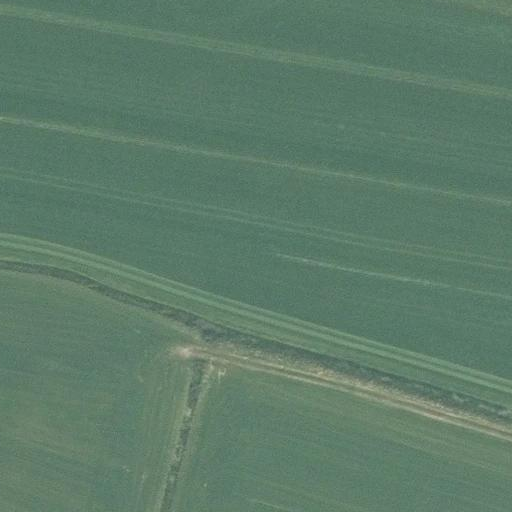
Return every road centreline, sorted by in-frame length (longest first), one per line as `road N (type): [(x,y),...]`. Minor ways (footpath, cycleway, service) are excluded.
road 1 (track): [(511,442),(223,357),(159,347)]
road 2 (track): [(92,311),(159,347),(146,410)]
